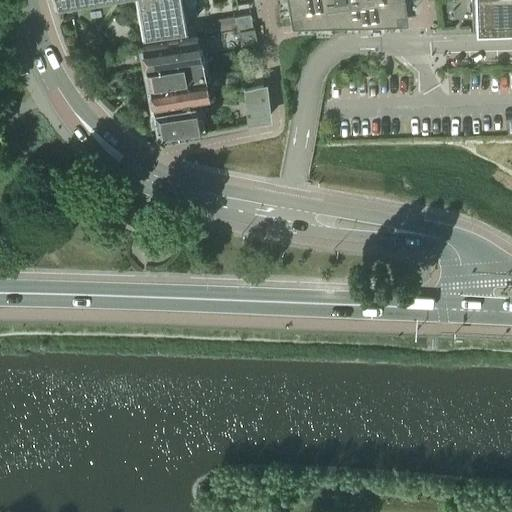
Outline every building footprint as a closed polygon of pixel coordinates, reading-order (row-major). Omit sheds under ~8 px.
[(54,0),(55,4),(55,6),(89,0),(135,0),(142,35),(186,28),(181,0),(54,0)] [(287,0),(290,16),(406,12),(404,0),(287,0)] [(511,0),(468,0),(470,27),(511,25),(511,0)] [(240,30),(242,42),(255,39),(253,27),(240,30)] [(143,58),(145,67),(201,57),(197,36),(141,47),(141,50),(139,52),(140,57),(143,58)] [(145,67),(148,86),(205,76),(201,57),(145,67)] [(205,76),(148,86),(152,107),(208,96),(205,76)] [(243,85),(247,123),(267,119),(262,83),(243,85)] [(202,114),(199,101),(153,110),(157,131),(156,133),(163,138),(164,136),(200,130),(197,115),(202,114)]
